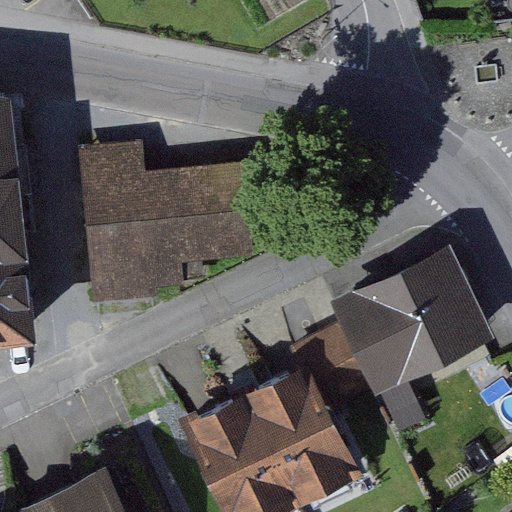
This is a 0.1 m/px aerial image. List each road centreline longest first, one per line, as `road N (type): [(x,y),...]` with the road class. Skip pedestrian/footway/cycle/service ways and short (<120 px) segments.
road 1 (residential): [(471,186),(0,408)]
road 2 (tertiary): [(361,125),(0,54)]
road 3 (tertiary): [(471,186),(423,142),(361,125)]
road 4 (residential): [(364,0),(368,85),(361,125)]
